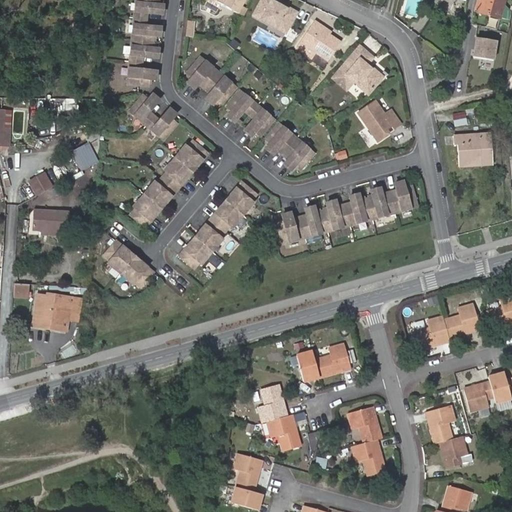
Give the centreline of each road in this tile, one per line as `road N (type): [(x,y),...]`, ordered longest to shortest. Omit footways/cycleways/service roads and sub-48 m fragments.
road 1 (tertiary): [(368,298),(0,402)]
road 2 (residential): [(240,153),(289,190),(430,156)]
road 3 (residential): [(430,156),(406,45),(379,22),(330,0)]
road 4 (residential): [(177,0),(170,89),(240,153)]
road 5 (residential): [(150,255),(240,153)]
road 6 (residential): [(410,511),(412,453),(394,380)]
road 7 (residential): [(394,380),(511,347)]
road 8 (residential): [(450,275),(430,156)]
